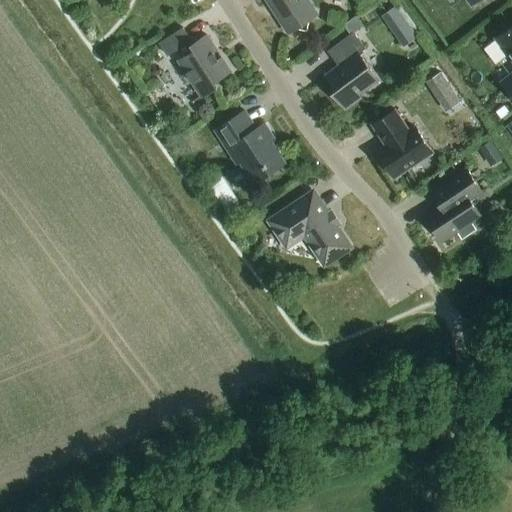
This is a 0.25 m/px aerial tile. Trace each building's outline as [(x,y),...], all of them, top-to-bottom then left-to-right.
[(266,0),(288,34),(295,29),(307,32),(309,20),(316,16),(306,0),(266,0)] [(395,7),(381,17),(394,36),(408,25),(395,7)] [(511,26),(495,40),(511,62),(511,72),(499,82),(511,99),(511,26)] [(193,45),(183,29),(159,44),(167,57),(176,51),(182,59),(178,61),(202,98),(218,87),(214,82),(230,72),(206,36),(193,45)] [(365,50),(353,33),(327,52),(338,67),(327,76),(324,72),(323,73),(336,90),(332,93),(345,111),(360,99),(357,95),(376,81),(379,85),(380,84),(358,55),(365,50)] [(432,79),(426,83),(429,87),(429,88),(444,79),(441,73),(432,79)] [(504,106),(496,113),(501,120),(503,118),(509,113),(504,106)] [(409,132),(395,111),(372,126),(386,147),(377,152),(394,178),(432,153),(415,128),(409,132)] [(255,130),(244,112),(215,130),(237,165),(240,162),(254,184),(284,164),(271,143),(274,141),(264,125),(255,130)] [(491,141),(479,149),(491,167),(503,159),(491,141)] [(482,193),(466,169),(438,188),(438,189),(441,188),(449,200),(424,216),(442,243),(457,233),(460,236),(470,230),(468,226),(481,217),(470,201),(482,193)] [(211,184),(226,210),(238,202),(223,177),(211,184)] [(349,248),(313,194),(271,222),(287,246),(300,238),(308,239),(324,264),(349,248)]
